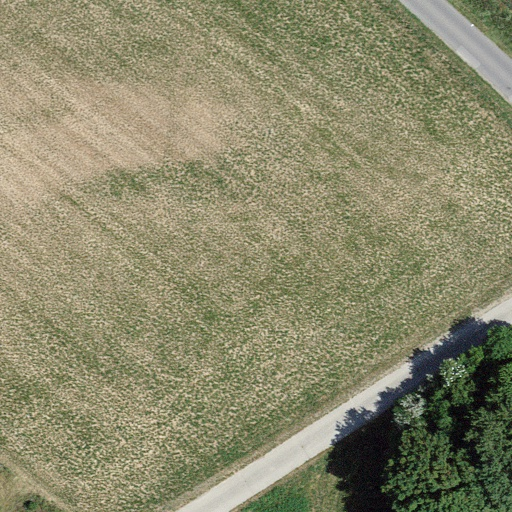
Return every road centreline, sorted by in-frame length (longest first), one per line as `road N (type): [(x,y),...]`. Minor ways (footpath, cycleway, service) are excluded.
road 1 (track): [(511,312),(199,511)]
road 2 (unclassified): [(511,101),(392,0)]
